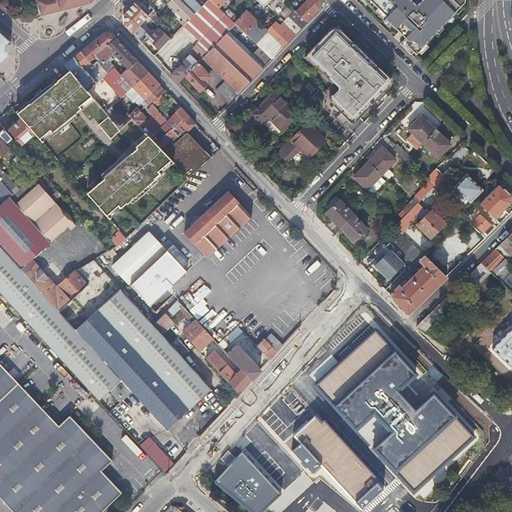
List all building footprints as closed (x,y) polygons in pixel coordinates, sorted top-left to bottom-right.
[(90,3),(93,0),(33,0),(34,1),(41,16),(90,3)] [(136,0),(134,2),(147,16),(151,12),(153,10),(143,0),(136,0)] [(189,19),(193,16),(178,0),(153,0),(155,1),(155,0),(162,0),(182,21),(179,24),(182,27),(189,19)] [(178,0),(193,16),(200,8),(193,0),(178,0)] [(199,43),(204,48),(208,51),(234,25),(220,11),(216,8),(208,0),(200,8),(193,16),(189,19),(206,36),(199,43)] [(207,0),(208,0),(216,8),(223,0),(207,0)] [(223,8),(220,11),(234,25),(271,59),(283,46),(319,9),(320,0),(319,0),(304,0),(294,11),(293,10),(278,26),(274,23),(266,31),(254,20),(253,22),(241,12),(235,19),(223,8)] [(369,0),(387,17),(385,18),(409,41),(406,44),(416,55),(421,49),(420,48),(463,3),(462,0),(411,0),(369,0)] [(138,25),(147,16),(134,2),(124,14),(124,25),(138,39),(143,34),(145,32),(138,25)] [(159,28),(163,24),(153,14),(150,18),(156,25),(159,28)] [(138,39),(153,56),(170,39),(159,28),(156,25),(151,30),(160,39),(154,45),(143,34),(138,39)] [(222,77),(225,80),(238,93),(271,59),(234,25),(208,51),(205,54),(199,60),(202,63),(204,65),(206,62),(215,71),(211,75),(218,81),(222,77)] [(389,85),(390,79),(388,76),(340,30),(338,28),(335,28),(333,28),(330,29),(305,56),(315,67),(319,64),(331,75),(328,78),(338,87),(337,91),(331,97),(333,99),(333,104),(353,124),(389,85)] [(103,34),(80,52),(90,62),(97,56),(103,64),(115,55),(115,56),(115,57),(115,58),(116,59),(117,60),(118,61),(120,60),(128,69),(137,61),(111,34),(103,34)] [(0,70),(12,60),(10,58),(10,54),(10,51),(13,48),(0,36),(0,70)] [(80,52),(64,65),(70,71),(87,92),(103,78),(114,68),(109,62),(103,68),(97,61),(92,65),(90,62),(80,52)] [(178,82),(185,75),(197,63),(189,55),(170,74),(178,82)] [(198,66),(202,63),(199,60),(197,63),(185,75),(200,92),(207,85),(203,82),(208,77),(198,66)] [(127,92),(133,87),(148,73),(137,61),(128,69),(121,75),(114,68),(103,78),(122,98),(123,96),(127,92)] [(211,75),(215,71),(206,62),(204,65),(206,67),(205,68),(211,75)] [(91,96),(87,92),(70,71),(17,115),(22,120),(34,134),(40,140),(50,131),(51,132),(57,127),(58,129),(77,113),(75,111),(79,107),(91,96)] [(133,87),(144,100),(160,85),(148,73),(133,87)] [(238,93),(225,80),(215,91),(228,103),(238,93)] [(146,127),(153,135),(167,120),(155,108),(164,99),(161,95),(165,91),(160,85),(144,100),(150,106),(147,108),(147,111),(152,116),(148,119),(147,118),(142,123),(145,125),(150,120),(151,122),(146,127)] [(275,137),(287,125),(298,113),(274,90),(252,113),(275,137)] [(132,97),(130,95),(127,92),(123,96),(128,101),(132,97)] [(94,100),(91,96),(79,107),(82,110),(94,100)] [(141,128),(145,125),(142,123),(147,118),(144,116),(136,107),(129,115),(133,119),(141,128)] [(167,120),(153,135),(150,138),(171,161),(188,179),(209,158),(185,133),(195,123),(181,107),(167,120)] [(116,119),(113,122),(120,131),(133,119),(129,115),(125,111),(116,119)] [(113,122),(116,119),(111,113),(110,113),(107,116),(108,117),(113,122)] [(121,131),(120,131),(113,122),(108,117),(99,125),(111,139),(121,131)] [(408,130),(422,144),(435,131),(420,117),(408,130)] [(22,120),(15,125),(9,131),(21,145),(34,134),(22,120)] [(302,149),(310,156),(325,140),(307,122),(279,152),(287,160),(298,149),(302,149)] [(0,177),(4,174),(0,169),(0,157),(16,144),(4,130),(0,133),(0,177)] [(435,131),(422,144),(437,158),(449,145),(435,131)] [(153,177),(171,161),(150,138),(148,136),(136,147),(138,149),(132,154),(132,153),(104,178),(106,179),(100,184),(100,183),(88,194),(106,215),(118,205),(120,207),(126,202),(126,203),(153,178),(153,177)] [(393,149),(405,161),(410,157),(397,144),(393,149)] [(368,163),(380,175),(394,160),(382,148),(368,163)] [(405,161),(411,167),(416,162),(410,157),(405,161)] [(366,189),(380,175),(368,163),(354,177),(366,189)] [(424,180),(433,188),(434,189),(440,183),(446,178),(436,167),(424,180)] [(474,176),(472,178),(471,179),(466,175),(465,176),(459,171),(454,177),(459,182),(454,187),(470,203),(482,191),(476,184),(477,182),(478,179),(474,176)] [(0,177),(0,203),(2,206),(0,207),(0,245),(59,310),(88,283),(83,279),(77,272),(58,289),(32,261),(68,227),(71,231),(75,227),(72,224),(73,223),(33,178),(13,195),(10,191),(15,186),(4,174),(0,177)] [(503,201),(511,192),(511,188),(504,180),(493,191),(498,195),(503,201)] [(444,187),(440,183),(434,189),(438,193),(444,187)] [(184,232),(207,258),(252,215),(229,190),(184,232)] [(499,225),(502,222),(505,219),(489,201),(493,198),(494,200),(498,195),(493,191),(480,204),(499,225)] [(408,203),(413,207),(422,197),(418,193),(408,203)] [(339,227),(353,214),(339,199),(326,212),(339,227)] [(400,212),(404,216),(413,207),(408,203),(400,212)] [(428,214),(425,212),(423,210),(417,216),(421,220),(417,225),(430,237),(444,223),(431,211),(428,214)] [(367,228),(353,214),(339,227),(353,241),(367,228)] [(471,223),(478,230),(485,236),(492,229),(478,215),(471,223)] [(408,223),(402,218),(394,226),(400,231),(408,223)] [(401,252),(405,256),(414,245),(400,231),(394,226),(389,231),(384,236),(399,250),(401,252)] [(181,267),(187,261),(172,244),(166,249),(150,231),(113,265),(152,308),(188,275),(181,267)] [(497,279),(504,273),(510,267),(504,261),(511,253),(511,233),(481,263),(491,273),(497,279)] [(419,241),(414,245),(424,255),(428,251),(419,241)] [(158,423),(164,430),(166,428),(168,430),(212,390),(162,334),(154,326),(120,289),(106,302),(88,283),(59,310),(0,245),(0,292),(99,400),(111,389),(122,401),(133,392),(135,393),(123,404),(135,417),(146,406),(160,421),(158,423)] [(414,265),(419,260),(425,267),(413,279),(412,278),(407,283),(401,287),(399,285),(390,294),(399,305),(407,314),(445,277),(424,255),(414,245),(405,256),(409,260),(414,265)] [(388,279),(402,265),(396,259),(397,258),(396,257),(391,251),(375,266),(388,279)] [(398,255),(396,257),(397,258),(403,264),(404,265),(409,260),(405,256),(401,252),(398,255)] [(77,272),(83,279),(100,267),(94,260),(77,272)] [(472,292),(491,273),(481,263),(459,284),(465,291),(472,292)] [(511,281),(504,273),(497,279),(511,293),(511,281)] [(416,326),(420,329),(424,332),(452,305),(446,297),(416,326)] [(166,314),(154,326),(162,334),(174,323),(166,314)] [(212,338),(204,329),(196,321),(183,332),(199,350),(212,338)] [(218,344),(240,368),(251,380),(261,370),(237,344),(230,351),(224,345),(241,330),(238,326),(218,344)] [(491,349),(500,358),(509,368),(511,364),(511,330),(491,349)] [(265,356),(269,352),(273,348),(264,338),(256,346),(265,356)] [(251,380),(240,368),(235,373),(221,358),(216,363),(206,352),(203,354),(239,394),(251,380)] [(0,495),(16,511),(103,511),(124,493),(104,471),(115,461),(72,416),(62,425),(0,360),(0,495)] [(373,416),(386,430),(376,439),(336,397),(294,436),(361,508),(404,469),(392,456),(402,447),(404,450),(419,437),(387,403),(373,416)] [(437,471),(407,495),(410,499),(440,475),(437,471)]
